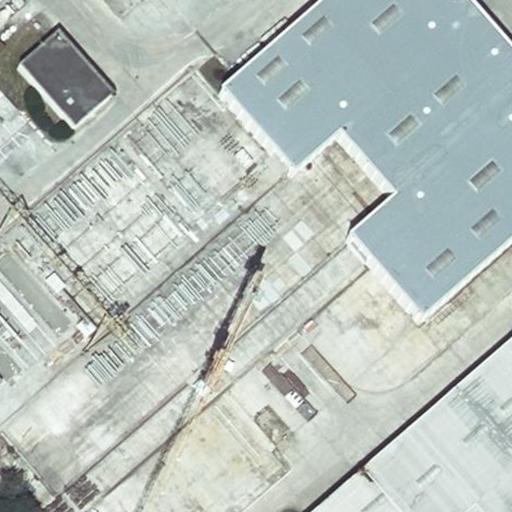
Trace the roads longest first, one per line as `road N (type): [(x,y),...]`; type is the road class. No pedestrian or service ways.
road 1 (unknown): [(0,211),(144,94)]
road 2 (unknown): [(144,94),(248,0)]
road 3 (unknown): [(59,0),(144,94)]
